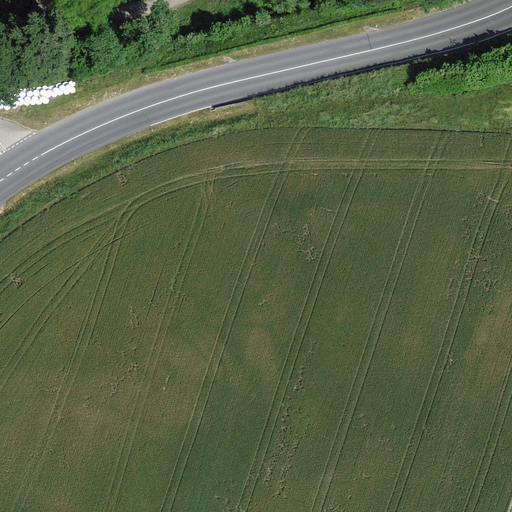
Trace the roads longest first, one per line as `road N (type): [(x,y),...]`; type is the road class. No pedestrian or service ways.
road 1 (secondary): [(511,5),(460,26),(147,104),(33,154)]
road 2 (track): [(0,32),(159,0)]
